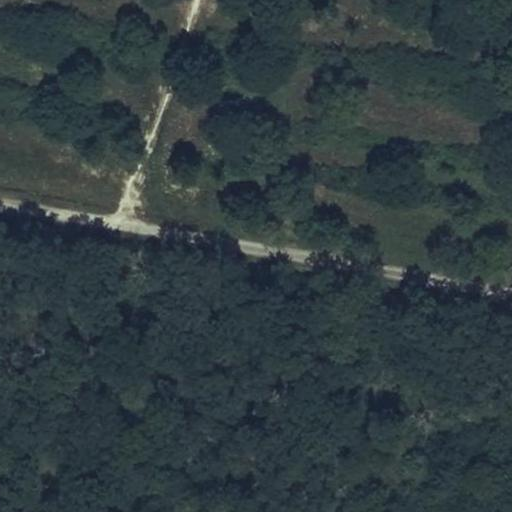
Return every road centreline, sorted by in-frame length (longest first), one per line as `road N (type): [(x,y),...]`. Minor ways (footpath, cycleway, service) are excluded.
road 1 (track): [(0,199),(511,288)]
road 2 (track): [(189,0),(122,220)]
